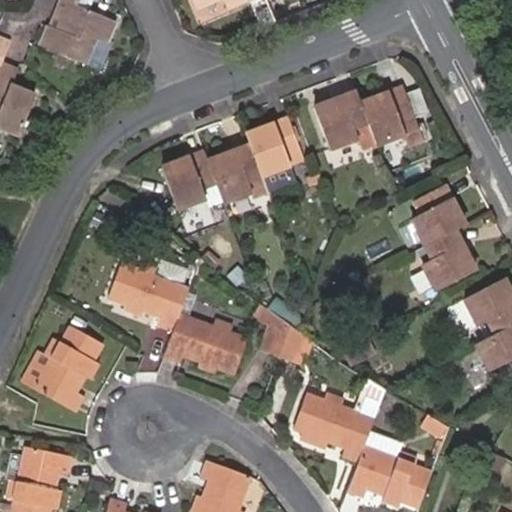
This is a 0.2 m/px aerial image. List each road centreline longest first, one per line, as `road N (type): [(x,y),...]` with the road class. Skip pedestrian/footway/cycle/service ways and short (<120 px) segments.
road 1 (residential): [(180,93),(102,136),(70,177),(0,337)]
road 2 (residential): [(416,7),(180,93)]
road 3 (residential): [(146,430),(208,421),(261,451),(311,511)]
road 4 (tertiary): [(416,7),(484,137),(511,173)]
road 5 (tertiary): [(511,161),(506,131),(435,0)]
